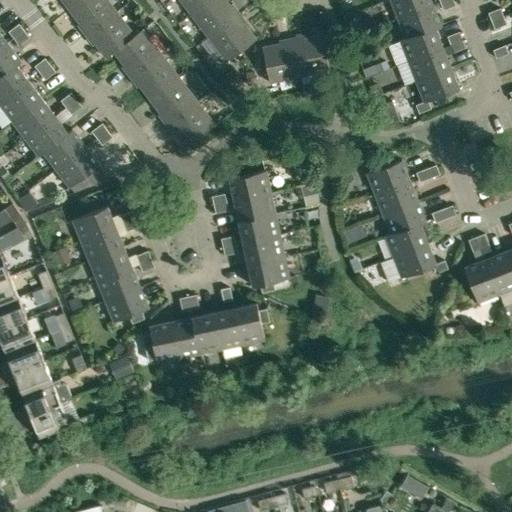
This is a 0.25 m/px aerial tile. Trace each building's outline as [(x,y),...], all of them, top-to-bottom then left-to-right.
[(80,0),(62,0),(69,9),(80,0)] [(78,24),(84,33),(115,9),(108,0),(80,0),(69,9),(79,23),(78,24)] [(180,0),(190,13),(206,0),(180,0)] [(206,0),(190,13),(208,35),(238,12),(232,3),(230,5),(226,0),(206,0)] [(390,0),(398,20),(433,6),(430,0),(390,0)] [(452,0),(445,0),(440,2),(443,10),(455,5),(452,0)] [(400,42),(435,28),(441,26),(433,6),(398,20),(405,37),(399,39),(400,42)] [(491,20),(503,16),(500,8),(488,12),(491,20)] [(134,34),(115,9),(84,33),(93,44),(94,43),(106,57),(114,51),(134,34)] [(238,12),(208,35),(227,61),(256,39),(245,24),(247,23),(238,12)] [(503,16),(491,20),(494,28),(506,24),(503,16)] [(14,38),(24,30),(19,23),(9,31),(14,38)] [(122,66),(128,74),(159,51),(142,28),(134,34),(114,51),(124,64),(122,66)] [(400,42),(408,61),(443,47),(435,28),(400,42)] [(30,37),(24,30),(14,38),(19,45),(30,37)] [(447,36),(451,44),(463,40),(459,32),(447,36)] [(291,38),(299,76),(329,69),(321,34),(304,38),(303,35),(291,38)] [(270,82),(299,76),(291,38),(279,41),(279,43),(262,47),(270,82)] [(463,40),(451,44),(454,52),(465,47),(463,40)] [(0,75),(21,60),(8,43),(0,48),(0,75)] [(505,45),(493,50),(496,58),(508,53),(505,45)] [(408,61),(415,79),(450,66),(443,47),(408,61)] [(178,76),(159,51),(128,74),(137,86),(139,84),(149,98),(178,76)] [(34,65),(39,72),(50,64),(45,57),(34,65)] [(0,75),(0,102),(29,81),(16,64),(21,60),(0,75)] [(50,64),(39,72),(45,79),(55,71),(50,64)] [(450,66),(415,79),(424,101),(415,105),(418,113),(430,108),(428,101),(459,88),(450,66)] [(158,114),(165,122),(196,99),(178,76),(149,98),(160,112),(158,114)] [(42,98),(29,81),(0,102),(0,104),(12,120),(42,98)] [(61,100),(66,107),(76,99),(71,92),(61,100)] [(25,138),(55,115),(42,98),(12,120),(25,138)] [(76,99),(66,107),(71,113),(81,106),(76,99)] [(196,99),(165,122),(173,134),(175,133),(186,147),(215,125),(196,99)] [(392,100),(378,105),(386,126),(400,121),(392,100)] [(38,155),(73,129),(71,127),(67,131),(55,115),(25,138),(38,155)] [(91,130),(96,137),(107,129),(101,123),(91,130)] [(73,129),(38,155),(38,156),(43,153),(55,169),(86,146),(73,129)] [(107,129),(96,137),(102,144),(112,136),(107,129)] [(86,146),(55,169),(69,187),(99,164),(86,146)] [(367,173),(375,193),(410,179),(401,159),(367,173)] [(348,163),(344,164),(337,167),(341,178),(344,183),(354,178),(349,165),(348,163)] [(426,169),(430,178),(439,174),(436,165),(426,169)] [(430,178),(426,169),(416,172),(420,181),(430,178)] [(229,178),(234,200),(270,192),(266,170),(229,178)] [(418,200),(410,179),(375,193),(383,213),(418,200)] [(301,186),(304,197),(317,193),(315,182),(301,186)] [(17,199),(25,211),(37,203),(28,191),(17,199)] [(275,214),(270,192),(234,200),(238,222),(275,214)] [(213,204),(226,201),(224,193),(212,196),(213,204)] [(418,200),(383,213),(390,233),(385,235),(385,236),(426,220),(418,200)] [(228,210),(226,201),(213,204),(215,213),(228,210)] [(13,220),(21,215),(13,203),(5,208),(13,220)] [(442,209),(446,218),(455,215),(452,205),(442,209)] [(80,240),(115,226),(107,206),(72,220),(80,240)] [(446,218),(442,209),(432,213),(436,222),(446,218)] [(119,216),(123,224),(135,219),(131,211),(119,216)] [(243,243),(280,235),(275,214),(238,222),(243,243)] [(135,219),(123,224),(126,232),(138,227),(135,219)] [(426,222),(426,220),(385,236),(393,256),(428,243),(421,224),(426,222)] [(26,222),(17,227),(24,239),(32,235),(26,222)] [(80,240),(89,260),(123,246),(115,226),(80,240)] [(484,233),(477,236),(476,236),(481,249),(489,245),(484,233)] [(284,256),(280,235),(243,243),(247,264),(284,256)] [(222,247),(235,244),(233,236),(221,238),(222,247)] [(473,252),(481,249),(476,236),(469,240),(473,252)] [(436,263),(428,243),(393,256),(401,277),(433,265),(436,273),(448,268),(444,260),(436,263)] [(237,253),(235,244),(222,247),(224,255),(237,253)] [(89,260),(97,280),(131,266),(123,246),(89,260)] [(135,256),(139,264),(151,259),(148,251),(135,256)] [(511,288),(511,269),(505,251),(485,259),(498,294),(511,288)] [(1,254),(0,254),(0,253),(0,278),(9,275),(1,254)] [(289,278),(284,256),(247,264),(252,286),(260,284),(262,292),(274,290),(272,281),(289,278)] [(151,259),(139,264),(142,272),(154,267),(151,259)] [(498,294),(485,259),(464,267),(478,302),(498,294)] [(97,280),(106,303),(140,289),(131,266),(97,280)] [(42,287),(51,283),(46,270),(37,273),(42,287)] [(0,303),(18,296),(9,275),(0,278),(0,303)] [(51,283),(42,287),(48,300),(57,296),(51,283)] [(230,287),(221,289),(224,301),(232,300),(230,287)] [(140,289),(106,303),(114,322),(129,316),(132,323),(144,318),(141,311),(148,308),(140,289)] [(196,295),(187,297),(190,309),(198,307),(196,295)] [(0,328),(27,317),(18,296),(0,303),(0,328)] [(182,311),(190,309),(187,297),(179,298),(182,311)] [(256,303),(234,308),(242,344),(264,339),(260,323),(269,321),(266,309),(258,311),(256,303)] [(213,312),(221,349),(242,344),(234,308),(213,312)] [(54,316),(60,329),(69,325),(63,312),(54,316)] [(213,312),(191,317),(199,354),(221,349),(213,312)] [(5,351),(35,339),(27,317),(0,328),(0,338),(0,339),(5,351)] [(191,317),(170,322),(178,358),(199,354),(191,317)] [(157,363),(178,358),(170,322),(149,326),(150,334),(142,336),(147,360),(156,358),(157,363)] [(69,325),(60,329),(65,342),(74,338),(69,325)] [(5,375),(44,360),(35,339),(5,351),(10,363),(1,367),(5,375)] [(77,371),(86,368),(81,355),(72,358),(77,371)] [(127,356),(109,364),(115,379),(133,371),(127,356)] [(44,360),(5,375),(8,384),(17,381),(22,393),(52,381),(44,360)] [(55,380),(52,381),(22,393),(28,405),(18,409),(22,418),(61,402),(64,401),(63,399),(65,399),(67,395),(64,387),(60,385),(58,386),(55,380)] [(25,426),(34,423),(40,436),(70,424),(61,402),(22,418),(25,426)] [(76,420),(79,429),(93,424),(89,415),(76,420)] [(401,485),(411,491),(418,479),(408,473),(401,485)] [(337,479),(340,489),(353,485),(351,476),(337,479)] [(340,489),(337,479),(324,483),(326,492),(340,489)] [(315,485),(301,489),(304,498),(318,495),(315,485)] [(287,502),(285,493),(271,497),(274,506),(287,502)] [(260,510),(274,506),(271,497),(257,500),(260,510)] [(217,511),(238,511),(236,502),(217,507),(217,511)]
